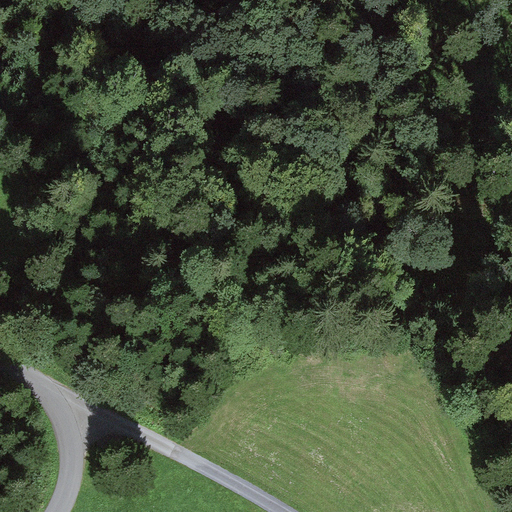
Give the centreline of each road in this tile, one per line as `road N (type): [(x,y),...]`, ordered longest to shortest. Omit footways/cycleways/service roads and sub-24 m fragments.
road 1 (track): [(65,422),(99,420),(136,431),(278,511)]
road 2 (unclassified): [(52,511),(67,469),(65,422),(34,380),(0,365)]
